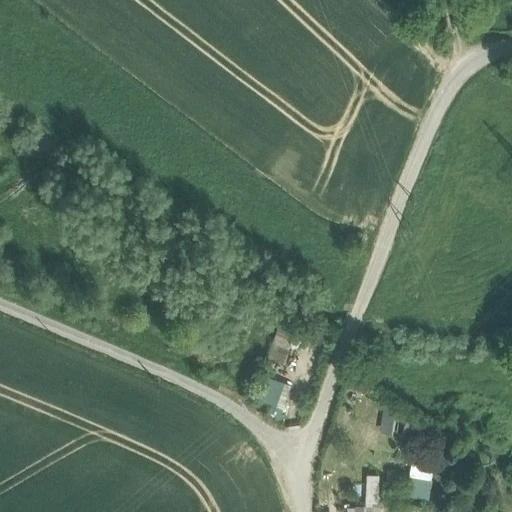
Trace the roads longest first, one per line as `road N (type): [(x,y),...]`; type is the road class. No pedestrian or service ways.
road 1 (track): [(297,465),(439,111),(464,77),(511,45)]
road 2 (residential): [(306,511),(297,465),(235,415),(96,346),(0,316)]
